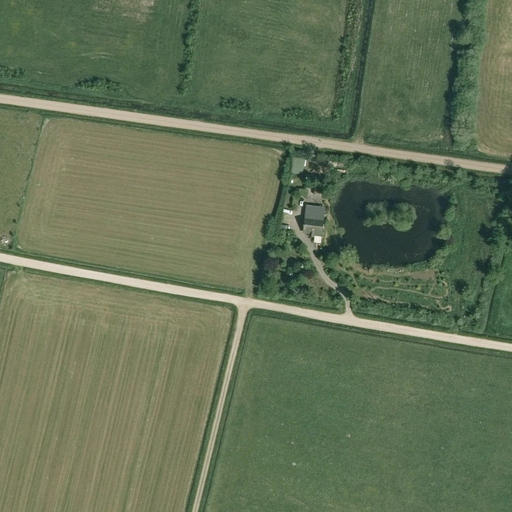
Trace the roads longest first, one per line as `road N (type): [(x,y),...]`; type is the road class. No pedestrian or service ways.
road 1 (track): [(511,343),(0,255)]
road 2 (track): [(511,172),(0,98)]
road 3 (track): [(193,511),(244,300)]
